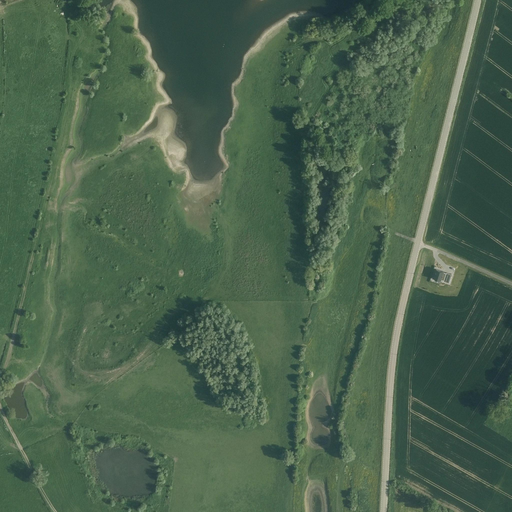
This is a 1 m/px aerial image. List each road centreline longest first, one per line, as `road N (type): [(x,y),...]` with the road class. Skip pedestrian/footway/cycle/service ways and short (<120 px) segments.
road 1 (unclassified): [(477,0),(396,335),(383,511)]
road 2 (track): [(0,381),(41,214)]
